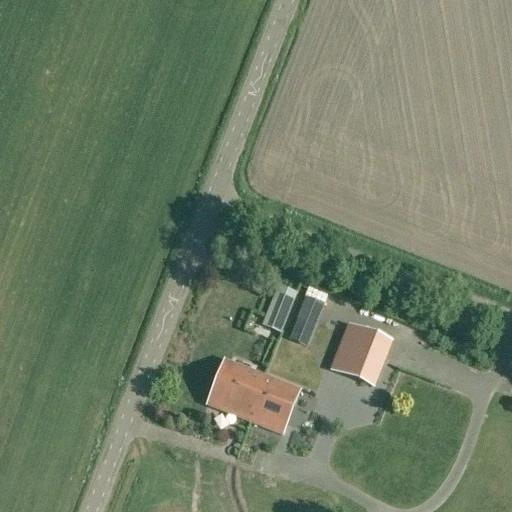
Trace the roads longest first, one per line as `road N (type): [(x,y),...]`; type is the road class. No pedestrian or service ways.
road 1 (tertiary): [(91,511),(211,199)]
road 2 (unclassified): [(511,318),(211,199)]
road 3 (tertiary): [(211,199),(288,0)]
